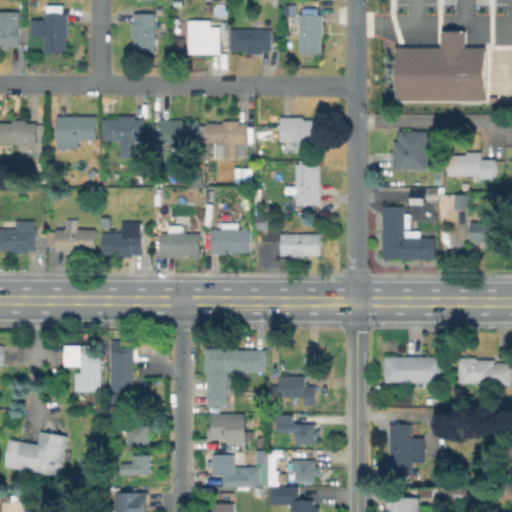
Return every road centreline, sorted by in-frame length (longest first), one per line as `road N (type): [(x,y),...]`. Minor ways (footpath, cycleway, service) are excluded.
road 1 (secondary): [(0,300),(511,301)]
road 2 (residential): [(0,84),(352,82)]
road 3 (residential): [(355,301),(352,0)]
road 4 (residential): [(181,511),(182,301)]
road 5 (tertiary): [(356,511),(355,301)]
